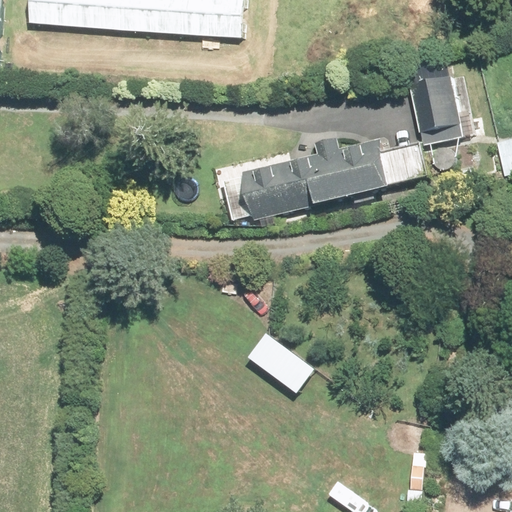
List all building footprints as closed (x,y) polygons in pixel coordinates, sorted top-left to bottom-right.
[(0,0),(0,74),(8,75),(13,0),(0,0)] [(44,0),(43,24),(262,40),(265,0),(44,0)] [(476,127),(474,122),(485,119),(479,93),(469,95),(465,79),(422,88),(432,136),(476,127)] [(267,223),(442,182),(434,146),(396,154),(394,142),(348,153),(345,140),(332,143),(335,156),(262,173),(234,180),(243,220),(265,215),(267,223)] [(511,149),(503,152),(509,180),(511,179),(511,149)]
